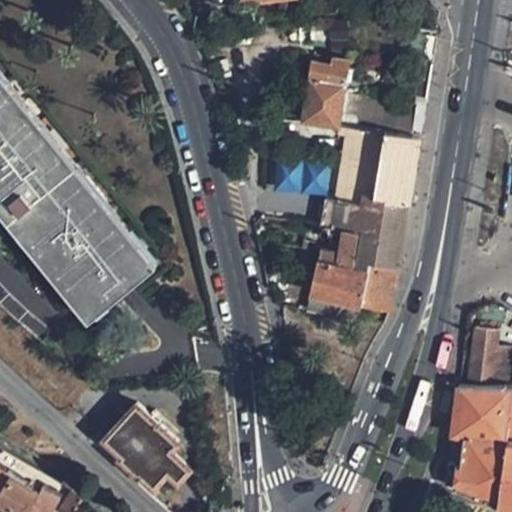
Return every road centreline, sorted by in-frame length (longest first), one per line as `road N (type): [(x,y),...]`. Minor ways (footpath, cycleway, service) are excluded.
road 1 (residential): [(257,443),(246,352),(180,58),(137,0)]
road 2 (primary): [(435,277),(477,0)]
road 3 (primary): [(435,277),(339,478),(301,510)]
road 4 (primary): [(374,511),(420,378),(435,277)]
